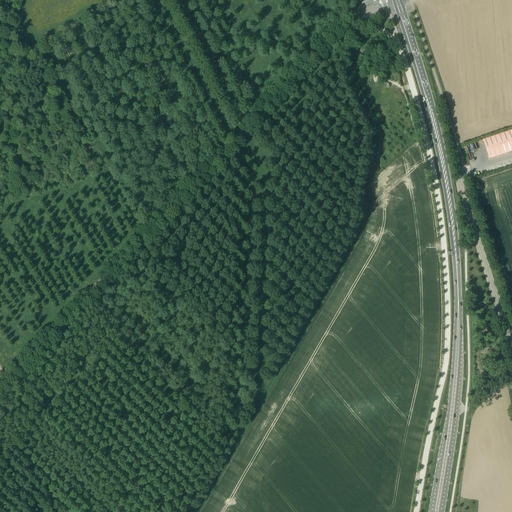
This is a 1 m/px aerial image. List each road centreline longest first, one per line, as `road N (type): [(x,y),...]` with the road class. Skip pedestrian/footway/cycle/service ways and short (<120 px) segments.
road 1 (unclassified): [(0,386),(364,7)]
road 2 (primary): [(397,0),(442,156),(456,265),(456,367),(436,511)]
road 3 (unclassified): [(414,511),(445,361),(445,256),(424,129),(396,41)]
road 4 (unclassified): [(511,348),(460,184),(466,172)]
